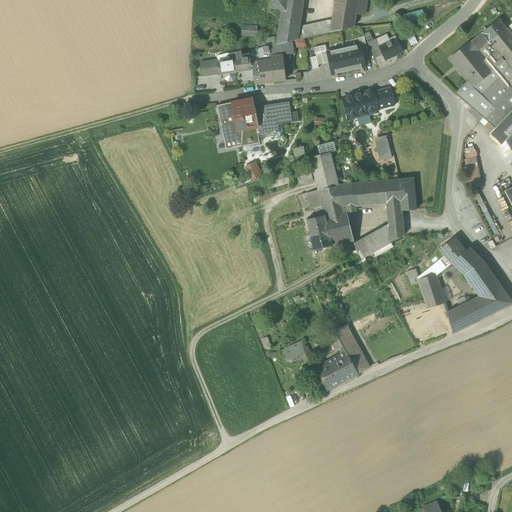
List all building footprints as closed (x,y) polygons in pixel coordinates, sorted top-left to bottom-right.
[(281,20),(300,23),(303,3),(287,1),(286,0),(269,0),(268,8),(282,11),(281,20)] [(334,0),(333,14),(355,18),(355,14),(357,0),(334,0)] [(366,0),(357,0),(355,14),(364,16),(366,0)] [(416,11),(403,15),(405,22),(418,18),(416,11)] [(333,14),(331,21),(354,24),(355,18),(333,14)] [(499,19),(482,33),(489,42),(488,43),(489,44),(490,44),(490,43),(507,29),(506,29),(499,19)] [(281,20),(277,45),(281,44),(297,40),(299,27),(300,23),(281,20)] [(299,27),(297,40),(330,32),(331,21),(299,27)] [(354,27),(354,24),(331,21),(330,32),(340,30),(354,27)] [(242,25),(241,36),(256,37),(257,26),(242,25)] [(490,43),(490,44),(496,51),(491,55),(487,58),(479,65),(478,63),(462,75),(467,82),(455,93),(471,107),(467,112),(479,122),(483,118),(495,128),(511,109),(511,35),(507,29),(490,43)] [(411,31),(405,35),(410,47),(417,44),(411,31)] [(364,35),(367,43),(373,40),(369,32),(364,35)] [(477,52),(488,43),(489,42),(482,33),(449,59),(462,75),(478,63),(479,65),(487,58),(482,52),(480,54),(477,52)] [(257,51),(259,50),(270,47),(276,45),(274,37),(256,41),(257,51)] [(358,38),(360,45),(362,55),(368,54),(364,37),(358,38)] [(304,39),(295,42),(296,48),(306,46),(304,39)] [(367,43),(374,59),(382,55),(380,49),(375,39),(373,40),(367,43)] [(382,55),(385,61),(403,52),(398,40),(380,49),(382,55)] [(293,43),(281,44),(283,56),(294,54),(293,43)] [(276,45),(270,47),(271,57),(281,55),(281,56),(283,56),(281,44),(277,45),(276,45)] [(325,45),(314,48),(316,57),(318,66),(329,63),(327,52),(325,45)] [(360,45),(343,48),(348,71),(365,68),(362,55),(360,45)] [(259,50),(260,60),(271,58),(271,57),(270,47),(259,50)] [(332,75),(348,71),(343,48),(327,52),(329,63),(332,75)] [(241,52),(235,53),(236,58),(230,59),(218,62),(217,63),(218,74),(224,74),(234,72),(239,72),(239,71),(242,71),(251,69),(250,61),(250,54),(242,57),(241,52)] [(218,62),(230,59),(229,55),(228,55),(228,54),(217,56),(217,60),(218,62)] [(281,56),(281,55),(271,57),(271,58),(272,66),(274,82),(284,81),(282,64),(281,56)] [(318,68),(318,66),(316,57),(310,58),(312,70),(318,68)] [(272,66),(271,58),(260,60),(261,67),(272,66)] [(200,63),(202,77),(218,74),(217,63),(218,62),(217,60),(200,63)] [(260,60),(250,61),(251,69),(252,69),(252,68),(261,67),(260,60)] [(274,82),(272,66),(261,67),(252,68),(252,69),(253,80),(254,85),(274,82)] [(252,69),(251,69),(242,71),(243,81),(253,80),(252,69)] [(235,77),(234,72),(224,74),(224,79),(228,81),(232,81),(235,77)] [(373,93),(377,110),(394,106),(390,88),(373,93)] [(347,119),(349,120),(352,119),(353,118),(356,117),(358,117),(368,114),(377,112),(377,110),(373,93),(372,91),(348,97),(346,96),(343,97),(342,99),(343,102),(344,103),(347,115),(346,116),(347,119)] [(231,103),(235,122),(240,120),(243,130),(256,128),(257,128),(256,121),(254,109),(253,104),(252,99),(231,103)] [(217,106),(221,125),(222,125),(222,128),(223,128),(226,142),(240,139),(240,140),(243,140),(243,138),(249,139),(250,145),(259,143),(259,138),(256,128),(243,130),(237,132),(235,122),(231,103),(217,106)] [(287,104),(273,107),(275,119),(289,116),(289,113),(287,104)] [(273,107),(259,109),(260,121),(275,119),(273,107)] [(501,145),(506,141),(511,137),(511,109),(495,128),(489,134),(501,145)] [(297,112),(289,113),(289,116),(290,121),(291,123),(298,122),(297,112)] [(358,117),(356,117),(359,126),(371,123),(368,114),(358,117)] [(275,119),(260,121),(256,121),(257,128),(256,128),(259,138),(274,136),(274,137),(277,139),(280,139),(282,136),(281,133),(283,131),(282,125),(281,122),(290,121),(289,116),(275,119)] [(314,118),(313,127),(324,127),(325,119),(314,118)] [(221,125),(226,150),(240,147),(242,147),(250,145),(249,139),(243,138),(243,140),(240,140),(240,139),(226,142),(223,128),(222,128),(222,125),(221,125)] [(386,138),(385,136),(374,139),(379,161),(391,159),(390,157),(381,159),(376,140),(386,138)] [(376,140),(381,159),(390,157),(391,159),(386,136),(385,136),(386,138),(376,140)] [(317,146),(319,155),(330,153),(336,151),(334,142),(317,146)] [(242,147),(244,155),(252,154),(252,155),(261,153),(259,143),(250,145),(242,147)] [(294,150),(296,157),(304,154),(303,148),(294,150)] [(309,158),(318,191),(338,186),(330,153),(319,155),(309,158)] [(463,160),(470,189),(482,186),(475,157),(463,160)] [(256,165),(245,170),(251,181),(262,175),(256,165)] [(298,175),(301,186),(314,183),(311,172),(298,175)] [(268,178),(271,188),(290,183),(288,173),(268,178)] [(414,178),(398,180),(401,212),(417,210),(414,178)] [(398,180),(353,184),(356,207),(386,204),(387,215),(401,213),(401,212),(398,180)] [(356,213),(356,207),(353,184),(341,185),(340,185),(346,214),(356,213)] [(318,191),(317,192),(323,216),(324,216),(329,234),(350,229),(346,214),(340,185),(338,186),(318,191)] [(495,236),(499,234),(477,189),(472,192),(495,236)] [(319,217),(323,216),(317,192),(307,194),(311,210),(314,210),(316,215),(318,214),(319,217)] [(403,223),(401,213),(387,215),(388,224),(403,223)] [(314,251),(332,247),(329,234),(324,216),(323,216),(319,217),(307,220),(310,235),(314,251)] [(404,236),(403,223),(388,224),(388,225),(389,233),(390,243),(404,236)] [(354,243),(356,251),(389,233),(388,225),(354,243)] [(350,229),(329,234),(332,247),(353,241),(350,229)] [(390,243),(389,233),(356,251),(360,260),(365,257),(373,253),(390,243)] [(307,253),(314,251),(310,235),(303,237),(307,253)] [(439,249),(445,256),(451,264),(452,263),(454,265),(452,262),(464,251),(453,238),(439,249)] [(393,248),(390,243),(373,253),(376,258),(393,248)] [(479,297),(476,298),(486,317),(511,303),(511,302),(483,261),(469,247),(464,251),(452,262),(454,265),(464,275),(479,297)] [(448,266),(451,264),(445,256),(442,258),(448,266)] [(442,258),(432,267),(438,274),(448,266),(442,258)] [(436,279),(454,265),(452,263),(451,264),(448,266),(438,274),(435,276),(436,279)] [(432,267),(418,278),(420,283),(427,307),(444,302),(443,298),(437,282),(436,279),(435,276),(438,274),(432,267)] [(412,286),(420,283),(418,278),(415,269),(407,272),(412,286)] [(443,280),(437,282),(443,298),(449,296),(443,280)] [(479,320),(486,317),(476,298),(470,301),(479,320)] [(453,334),(479,320),(470,301),(447,312),(446,313),(453,334)] [(334,331),(340,341),(353,335),(348,325),(334,331)] [(340,341),(334,331),(333,329),(325,333),(335,353),(344,349),(340,341)] [(369,368),(353,335),(340,341),(344,349),(345,352),(358,374),(369,368)] [(267,337),(261,339),(265,350),(271,348),(267,337)] [(301,352),(306,349),(302,340),(281,351),(286,361),(290,359),(293,364),(304,358),(301,352)] [(304,358),(305,361),(311,358),(306,349),(301,352),(304,358)] [(332,354),(334,357),(345,352),(344,349),(335,353),(332,354)] [(331,358),(332,359),(340,376),(342,375),(345,380),(358,374),(345,352),(334,357),(331,358)] [(327,389),(345,380),(342,375),(340,376),(332,359),(316,367),(327,389)] [(425,511),(440,511),(436,502),(423,508),(425,511)]
